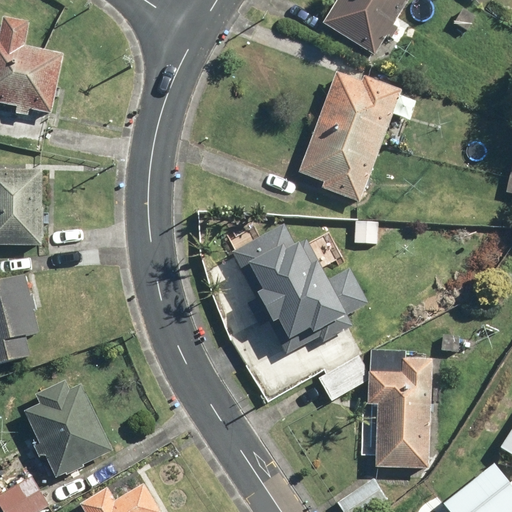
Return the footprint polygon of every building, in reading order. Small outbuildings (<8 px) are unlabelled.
[(409,0),(337,0),(318,30),(371,62),(409,0)] [(480,18),(463,9),(448,34),(465,44),(480,18)] [(0,109),(13,112),(11,118),(25,120),(26,114),(48,119),(60,58),(22,50),(26,28),(0,22),(0,109)] [(356,209),(397,96),(358,82),(357,86),(331,77),(295,179),(319,188),(317,195),(356,209)] [(40,174),(0,175),(0,251),(42,251),(40,174)] [(379,225),(356,223),(353,247),(376,250),(379,225)] [(349,275),(320,289),(312,273),(305,276),(280,231),(227,259),(277,352),(300,339),(305,348),(326,336),(330,343),(350,332),(344,322),(366,311),(349,275)] [(450,249),(447,249),(444,250),(441,251),(439,253),(437,255),(435,257),(434,260),(433,263),(433,266),(433,269),(434,271),(435,274),(437,277),(439,279),(441,280),(444,282),(447,282),(450,283),(452,283),(455,282),(458,281),(460,279),(463,277),(464,274),(465,272),(466,269),(467,266),(466,263),(466,260),(464,258),(463,255),(461,253),(458,251),(456,250),(453,249),(450,249)] [(23,279),(0,284),(0,368),(26,362),(21,344),(39,339),(23,279)] [(460,338),(439,337),(437,358),(459,360),(460,338)] [(375,411),(373,473),(406,475),(406,474),(425,475),(428,365),(399,364),(399,379),(363,379),(363,411),(375,411)] [(30,400),(35,411),(19,418),(52,485),(108,457),(76,391),(66,396),(62,386),(30,400)] [(511,406),(488,443),(511,459),(511,406)] [(511,511),(511,487),(492,463),(441,503),(448,511),(511,511)] [(44,511),(48,510),(30,479),(0,497),(0,511),(44,511)] [(376,511),(387,504),(370,482),(335,509),(336,511),(376,511)] [(75,511),(156,511),(141,489),(112,506),(104,493),(75,510),(75,511)]
